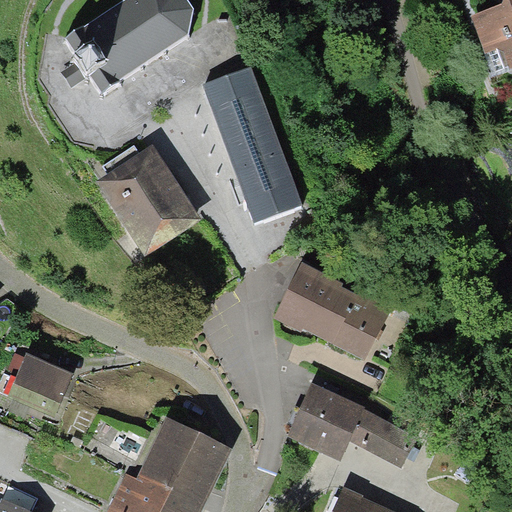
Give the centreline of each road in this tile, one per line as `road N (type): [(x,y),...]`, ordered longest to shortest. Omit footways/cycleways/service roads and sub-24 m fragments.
road 1 (residential): [(237,511),(244,494),(229,412),(194,368),(45,299),(0,262)]
road 2 (residential): [(390,0),(462,218),(511,275)]
